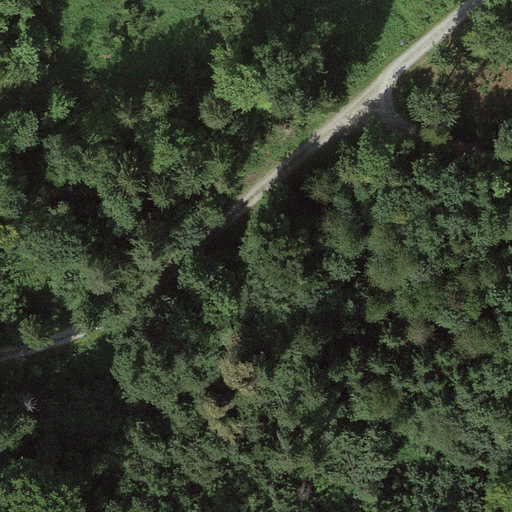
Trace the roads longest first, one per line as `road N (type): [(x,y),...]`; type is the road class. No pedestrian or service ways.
road 1 (track): [(340,115),(102,316),(0,351)]
road 2 (track): [(511,161),(340,115),(479,0)]
